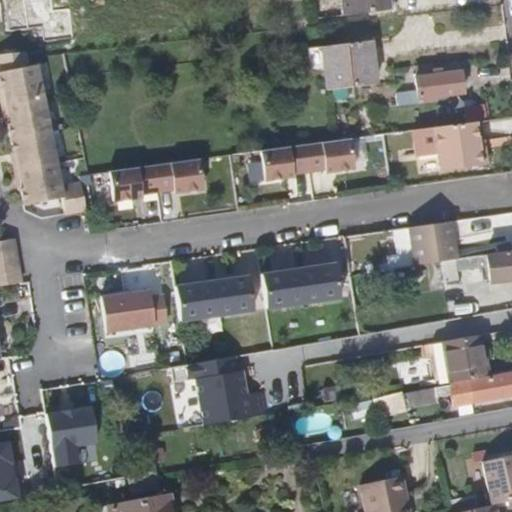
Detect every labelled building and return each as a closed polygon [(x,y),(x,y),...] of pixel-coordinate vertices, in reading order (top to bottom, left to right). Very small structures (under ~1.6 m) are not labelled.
[(381,40),(318,48),(321,70),(335,68),(338,89),(387,83),(381,40)] [(41,102),(34,68),(25,69),(22,55),(0,57),(0,92),(2,92),(4,98),(0,103),(0,106),(1,111),(41,102)] [(464,90),(461,71),(416,77),(418,91),(398,94),(399,105),(426,102),(425,96),(464,90)] [(48,130),(41,102),(1,111),(3,118),(9,122),(10,127),(7,128),(9,138),(48,130)] [(490,146),(486,120),(423,128),(427,155),(449,152),(451,169),(498,162),(495,146),(490,146)] [(55,162),(48,130),(9,138),(12,153),(15,152),(16,157),(12,163),(13,171),(55,162)] [(349,138),(304,144),(307,171),(323,169),(330,168),(331,171),(353,168),(349,138)] [(307,171),(304,144),(258,150),(262,180),(285,177),(285,174),(292,173),(307,171)] [(153,165),(156,191),(172,189),(178,188),(179,191),(202,188),(198,159),(153,165)] [(60,186),(55,162),(13,171),(15,178),(23,182),(24,187),(22,188),(25,203),(61,195),(65,213),(85,208),(80,182),(60,186)] [(153,165),(107,171),(111,200),(133,198),(133,194),(140,193),(156,191),(153,165)] [(463,256),(457,217),(414,223),(419,263),(440,260),(463,256)] [(419,263),(414,223),(403,225),(408,265),(419,263)] [(13,239),(0,240),(0,254),(15,253),(13,239)] [(271,265),(294,266),(295,244),(271,244),(271,265)] [(511,277),(511,248),(463,256),(440,260),(443,283),(455,281),(454,271),(487,265),(489,281),(511,277)] [(0,267),(17,265),(15,253),(0,254),(0,267)] [(242,275),(241,257),(173,259),(174,277),(242,275)] [(303,302),(340,296),(335,261),(314,264),(315,267),(305,269),(305,266),(298,267),(303,302)] [(0,283),(19,281),(17,265),(0,267),(0,283)] [(261,273),(266,308),(303,302),(298,267),(291,268),(291,271),(282,272),(281,269),(261,273)] [(217,315),(254,310),(248,275),(228,278),(228,281),(219,282),(218,279),(211,281),(217,315)] [(174,286),(180,321),(217,315),(211,281),(204,282),(205,285),(195,286),(195,283),(174,286)] [(106,334),(154,326),(154,324),(149,296),(148,289),(100,297),(106,334)] [(162,294),(149,296),(154,324),(166,322),(162,294)] [(438,382),(448,380),(448,381),(494,373),(486,332),(441,340),(441,341),(431,343),(438,382)] [(245,369),(199,378),(207,424),(273,412),(269,390),(250,394),(245,369)] [(436,395),(451,393),(453,403),(511,392),(511,372),(401,391),(404,406),(437,400),(436,395)] [(339,384),(321,387),(324,400),(341,396),(339,384)] [(404,406),(401,391),(373,396),(376,416),(405,411),(404,406)] [(90,405),(44,412),(53,466),(77,462),(74,444),(96,441),(90,405)] [(275,425),(266,427),(268,437),(277,435),(275,425)] [(0,500),(17,498),(14,478),(11,478),(8,463),(11,462),(7,443),(0,443),(0,500)] [(511,499),(511,455),(480,462),(490,504),(495,503),(511,499)] [(154,474),(126,479),(129,496),(157,491),(154,474)] [(408,511),(401,476),(360,485),(365,511),(408,511)] [(451,498),(454,511),(478,507),(475,493),(451,498)] [(163,511),(161,497),(91,510),(90,511),(163,511)] [(497,511),(495,503),(490,504),(478,507),(454,511),(453,511),(497,511)]
